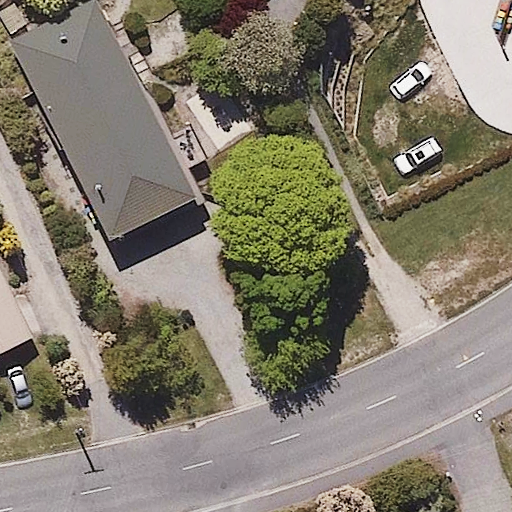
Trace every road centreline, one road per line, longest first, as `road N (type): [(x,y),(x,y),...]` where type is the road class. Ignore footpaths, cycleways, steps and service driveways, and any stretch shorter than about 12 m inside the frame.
road 1 (residential): [(225,457),(380,404),(511,335)]
road 2 (residential): [(0,511),(225,457)]
